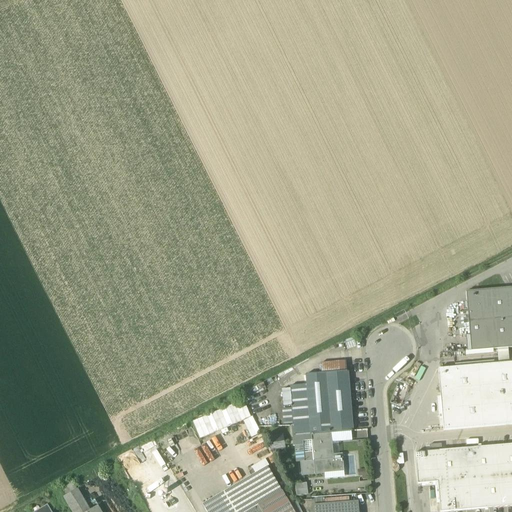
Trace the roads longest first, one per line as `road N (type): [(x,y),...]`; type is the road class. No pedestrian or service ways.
road 1 (track): [(3,511),(511,250)]
road 2 (unclassified): [(385,511),(375,390),(390,357)]
